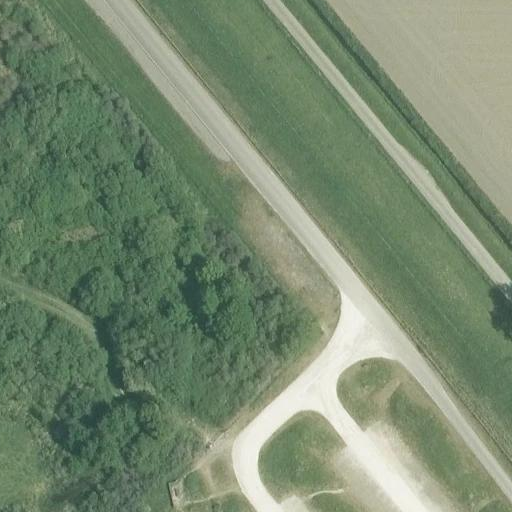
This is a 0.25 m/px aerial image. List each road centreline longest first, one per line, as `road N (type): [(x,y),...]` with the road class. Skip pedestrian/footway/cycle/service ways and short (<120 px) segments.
road 1 (unclassified): [(511,491),(112,0)]
road 2 (unclassified): [(511,295),(269,0)]
road 3 (track): [(213,445),(117,389),(82,324),(0,289)]
road 4 (track): [(313,387),(414,511)]
road 5 (track): [(268,511),(247,476),(248,446),(313,387)]
